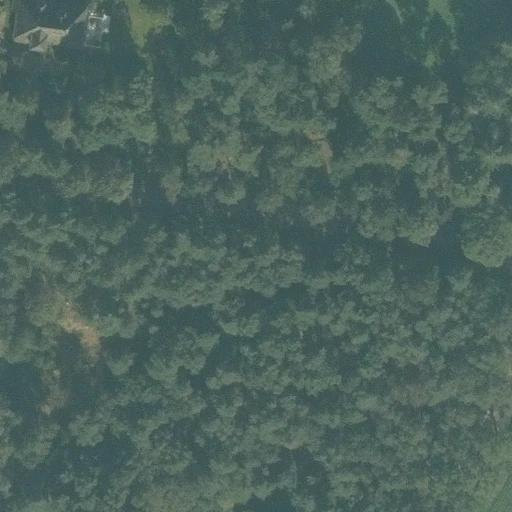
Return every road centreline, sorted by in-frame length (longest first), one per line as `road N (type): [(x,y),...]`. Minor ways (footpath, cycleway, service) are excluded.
road 1 (tertiary): [(511,243),(0,173)]
road 2 (unclassified): [(437,511),(488,419),(511,351)]
